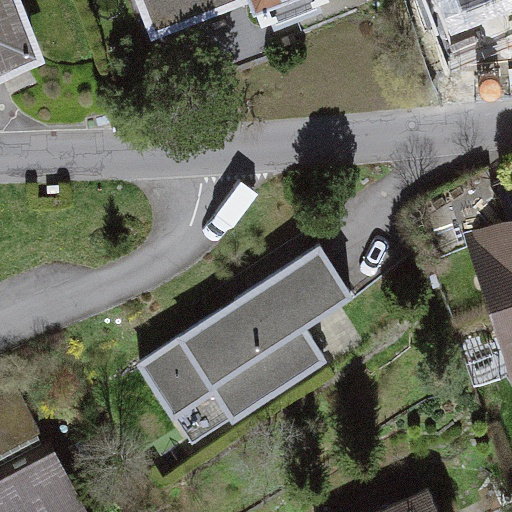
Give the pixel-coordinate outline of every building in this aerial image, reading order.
[(0,0),(0,85),(61,61),(36,0),(0,0)] [(346,0),(140,0),(163,58),(258,21),(271,54),(355,22),(346,0)] [(511,234),(477,247),(511,344),(511,234)] [(322,265),(150,371),(198,447),(370,342),(322,265)] [(0,502),(0,511),(104,511),(79,462),(0,502)] [(441,511),(435,501),(412,511),(441,511)]
